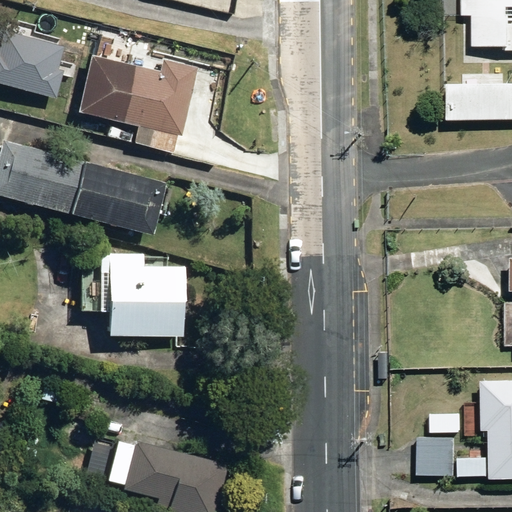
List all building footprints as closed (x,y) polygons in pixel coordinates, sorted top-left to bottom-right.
[(511,0),(456,0),(457,16),(457,19),(467,19),(467,52),(511,51),(511,0)] [(136,144),(175,152),(179,135),(184,136),(198,69),(164,62),(162,71),(92,56),(80,114),(140,127),(136,144)] [(442,89),(443,126),(511,123),(511,86),(445,89),(442,89)] [(0,155),(0,196),(71,215),(84,162),(4,140),(0,155)] [(84,162),(71,215),(154,237),(168,184),(84,162)] [(111,336),(184,337),(185,267),(145,266),(145,254),(100,253),(100,262),(83,261),(82,311),(111,311),(111,336)] [(375,354),(376,379),(385,379),(385,354),(375,354)] [(495,425),(496,474),(511,473),(511,376),(487,377),(488,425),(495,425)] [(69,407),(80,410),(84,395),(73,392),(69,407)] [(421,471),(456,472),(457,433),(421,432),(421,471)] [(168,511),(218,511),(230,465),(137,442),(125,492),(159,500),(158,506),(169,509),(168,511)]
